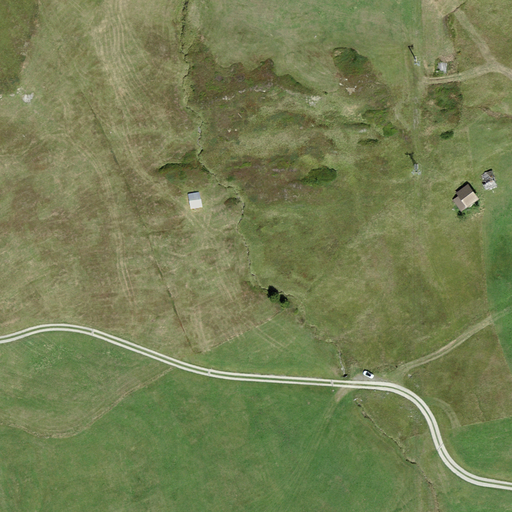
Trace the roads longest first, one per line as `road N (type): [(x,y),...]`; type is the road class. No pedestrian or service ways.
road 1 (track): [(129,346),(202,372),(403,391),(430,418),(452,467),(511,486)]
road 2 (track): [(0,339),(63,326),(129,346)]
